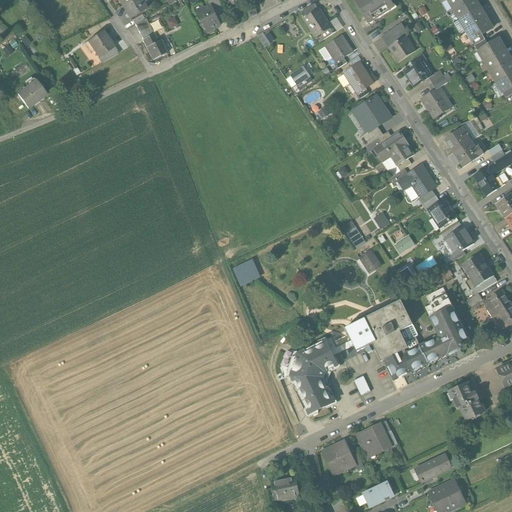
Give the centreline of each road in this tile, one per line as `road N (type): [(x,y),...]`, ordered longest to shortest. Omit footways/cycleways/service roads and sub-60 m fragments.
road 1 (residential): [(309,0),(0,141)]
road 2 (residential): [(337,0),(511,269)]
road 3 (residential): [(511,346),(258,467)]
